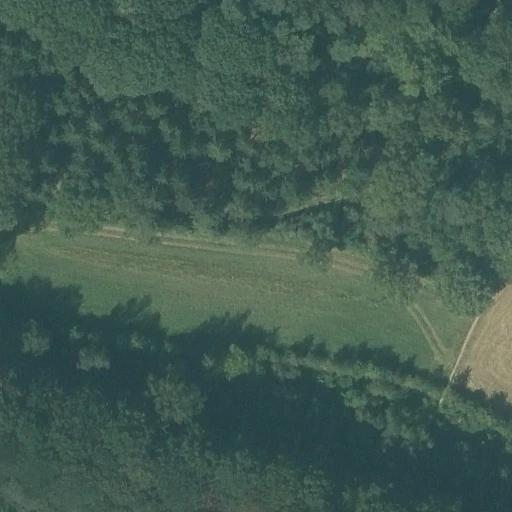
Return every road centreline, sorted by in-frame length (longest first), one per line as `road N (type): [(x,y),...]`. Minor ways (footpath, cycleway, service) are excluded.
road 1 (track): [(0,56),(34,160),(63,199),(230,219),(429,170)]
road 2 (track): [(0,422),(260,511)]
